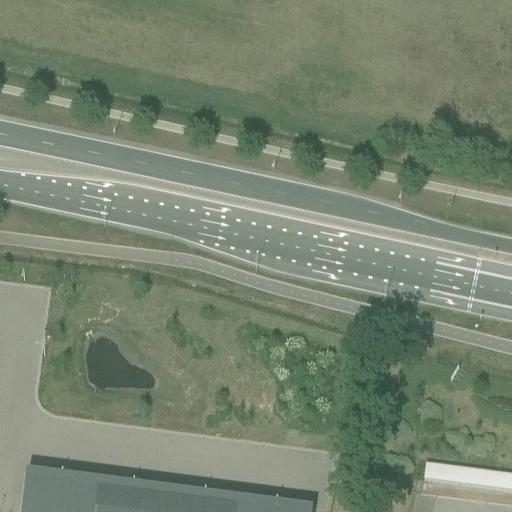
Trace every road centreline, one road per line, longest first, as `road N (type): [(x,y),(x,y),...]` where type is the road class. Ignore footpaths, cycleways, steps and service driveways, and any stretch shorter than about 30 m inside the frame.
road 1 (primary): [(0,186),(511,292)]
road 2 (primary): [(511,240),(0,135)]
